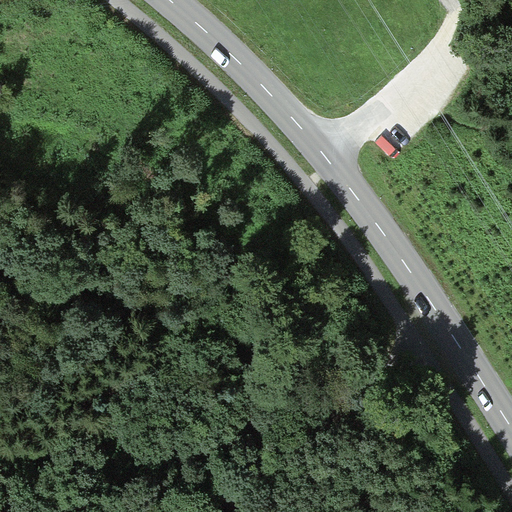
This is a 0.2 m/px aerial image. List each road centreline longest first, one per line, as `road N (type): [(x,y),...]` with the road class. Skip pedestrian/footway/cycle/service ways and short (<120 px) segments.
road 1 (tertiary): [(511,428),(325,154),(227,46),(170,0)]
road 2 (track): [(446,324),(207,511)]
road 3 (track): [(463,0),(415,80),(366,131),(325,154)]
